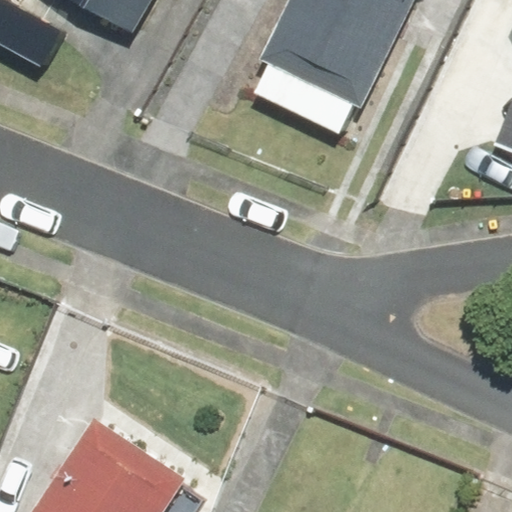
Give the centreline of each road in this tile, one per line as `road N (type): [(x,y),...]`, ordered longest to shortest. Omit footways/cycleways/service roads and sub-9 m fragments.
road 1 (residential): [(325,295),(0,164)]
road 2 (residential): [(325,295),(511,245)]
road 3 (residential): [(439,369),(325,295)]
